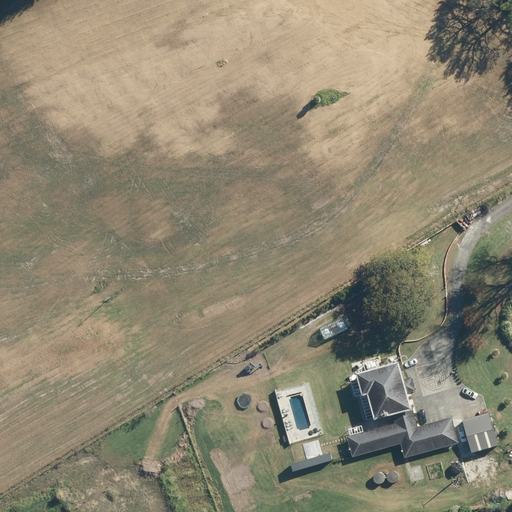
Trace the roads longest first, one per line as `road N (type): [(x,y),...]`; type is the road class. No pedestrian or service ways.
road 1 (unknown): [(0,371),(511,32)]
road 2 (unknown): [(60,0),(191,245)]
road 3 (track): [(511,201),(481,221),(459,264),(456,315),(434,386)]
road 4 (unknown): [(86,475),(0,330)]
